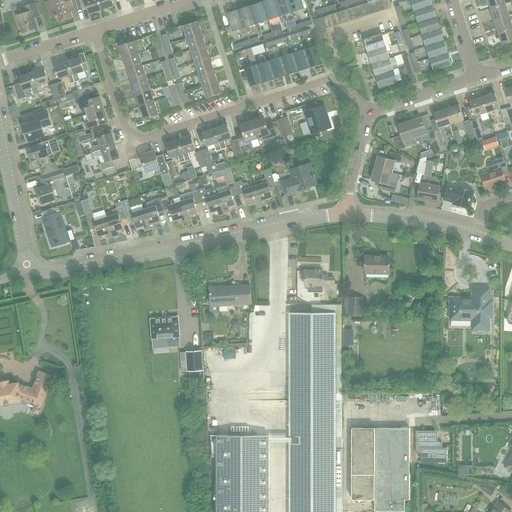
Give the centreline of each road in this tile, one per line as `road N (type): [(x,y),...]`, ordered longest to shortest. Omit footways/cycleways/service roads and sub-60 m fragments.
road 1 (residential): [(370,114),(328,80),(143,139),(125,129),(94,30)]
road 2 (tertiary): [(27,263),(47,274),(346,213)]
road 3 (tertiary): [(346,213),(406,216),(476,234)]
road 4 (tertiary): [(27,263),(0,134)]
